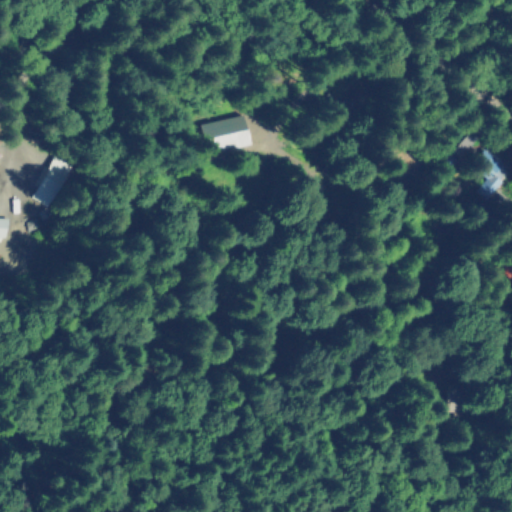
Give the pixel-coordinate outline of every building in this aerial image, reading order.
[(216,151),(248,142),(240,113),(208,122),(216,151)] [(500,180),(483,205),(469,195),(482,176),(463,162),(473,147),(502,167),(495,176),(500,180)] [(32,198),(47,205),(66,166),(51,159),(32,198)] [(0,236),(9,237),(10,217),(0,217),(0,236)] [(511,281),(502,270),(511,261),(511,281)] [(490,413),(460,413),(459,384),(489,383),(490,413)]
